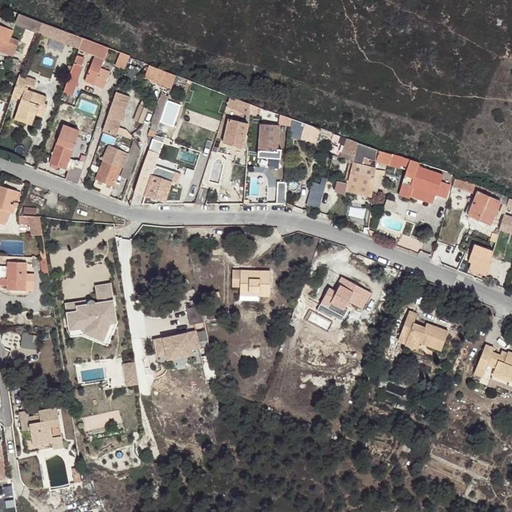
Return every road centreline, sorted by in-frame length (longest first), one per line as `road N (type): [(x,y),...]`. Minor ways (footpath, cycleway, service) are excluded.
road 1 (unclassified): [(511,303),(284,212),(132,210),(0,162)]
road 2 (residential): [(0,367),(18,490)]
